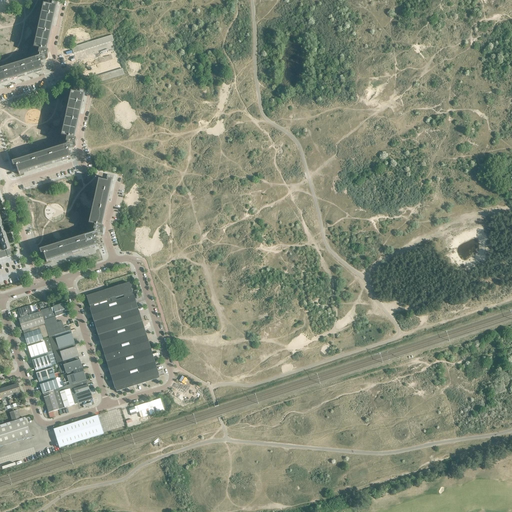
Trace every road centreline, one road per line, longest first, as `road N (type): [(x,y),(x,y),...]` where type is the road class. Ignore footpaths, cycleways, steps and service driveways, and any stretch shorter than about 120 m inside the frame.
road 1 (unknown): [(238,0),(224,40),(237,94),(271,138),(274,167),(326,268),(337,318),(282,361),(210,386)]
road 2 (unknown): [(224,428),(277,426),(288,413),(439,360),(454,365),(511,349)]
road 3 (unknown): [(224,428),(4,511)]
road 4 (residential): [(107,405),(172,381),(133,258)]
road 5 (residential): [(8,194),(80,172),(88,97)]
road 6 (residential): [(107,405),(68,284)]
